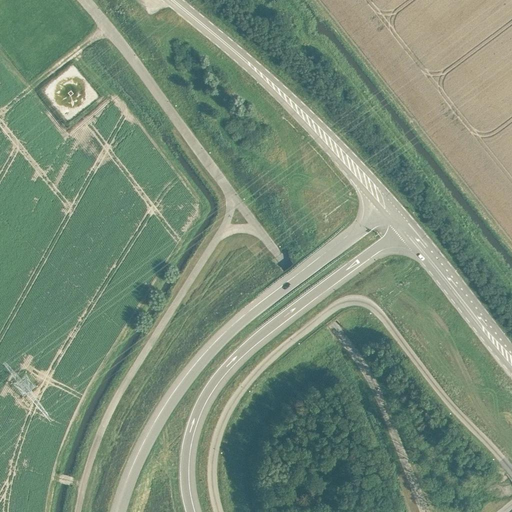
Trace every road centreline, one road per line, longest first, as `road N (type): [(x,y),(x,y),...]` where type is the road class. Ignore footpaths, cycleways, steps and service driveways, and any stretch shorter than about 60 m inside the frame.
road 1 (motorway): [(392,209),(226,335),(198,366),(142,456),(121,511)]
road 2 (motorway): [(189,511),(189,435),(216,378),(295,306),(406,224)]
road 3 (unclassified): [(425,511),(358,357),(259,232)]
road 4 (unclassified): [(79,511),(105,419),(219,234)]
road 5 (tertiary): [(392,209),(262,74),(170,0)]
road 6 (unclassified): [(340,303),(236,399),(219,433),(213,476),(220,511)]
road 7 (unclassified): [(340,303),(378,311),(511,472)]
road 8 (unclassified): [(230,196),(83,0)]
road 9 (tertiary): [(511,354),(406,224)]
